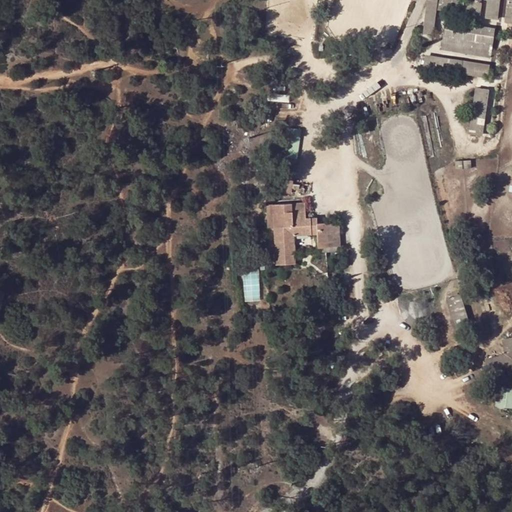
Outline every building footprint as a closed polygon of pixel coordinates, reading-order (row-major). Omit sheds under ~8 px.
[(423,0),(420,33),(430,35),(434,9),(434,0),(423,0)] [(474,1),(465,0),(434,0),(434,9),(477,16),(479,2),(476,2),(474,1)] [(484,0),(482,18),(495,19),(496,0),(484,0)] [(511,0),(503,0),(501,22),(511,23),(511,0)] [(448,14),(443,42),(492,51),(495,28),(456,22),(448,14)] [(492,51),(443,42),(442,50),(491,58),(492,51)] [(490,67),(425,58),(423,68),(488,77),(490,67)] [(487,89),(476,87),(469,134),(479,135),(487,89)] [(286,126),(284,155),(300,156),(302,127),(286,126)] [(297,159),(285,157),(281,183),(293,183),(297,159)] [(311,235),(309,216),(305,217),(304,202),(272,203),(273,227),(274,265),(296,264),(294,236),(311,235)] [(338,222),(316,224),(316,234),(317,248),(340,247),(338,222)] [(459,294),(448,297),(461,336),(471,332),(459,294)] [(508,355),(486,362),(488,370),(511,363),(511,336),(504,339),(508,355)] [(475,375),(488,370),(486,362),(472,366),(475,375)] [(511,389),(497,387),(495,404),(511,406),(511,389)]
